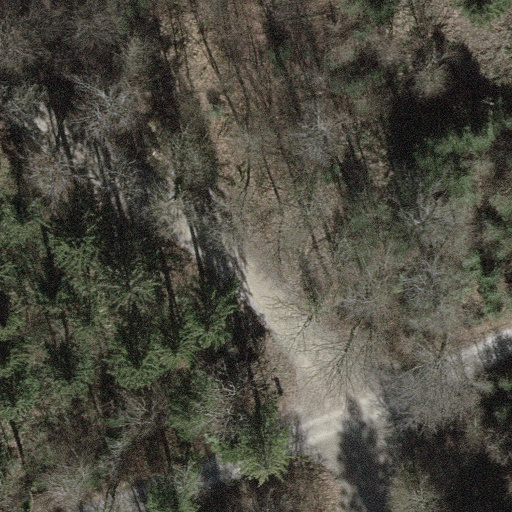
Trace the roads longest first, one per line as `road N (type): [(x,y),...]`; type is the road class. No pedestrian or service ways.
road 1 (track): [(0,85),(205,231),(339,358),(369,414),(372,468),(362,511)]
road 2 (track): [(511,346),(369,414),(99,511)]
